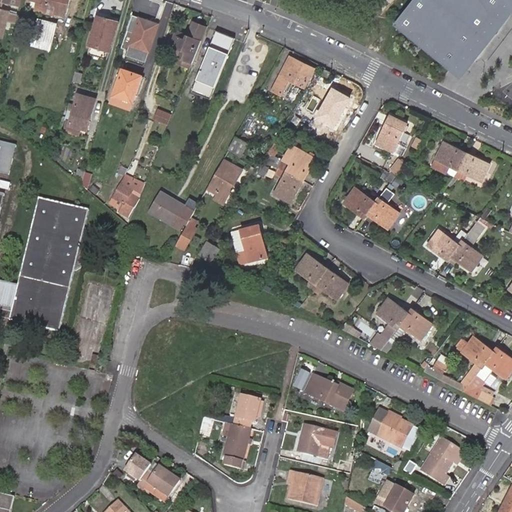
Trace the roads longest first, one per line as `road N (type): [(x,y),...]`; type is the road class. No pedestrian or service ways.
road 1 (residential): [(385,76),(321,192),(315,220),(511,326)]
road 2 (residential): [(179,309),(299,336),(506,443)]
road 3 (residential): [(385,76),(213,0)]
road 4 (residential): [(116,417),(252,506)]
road 5 (residential): [(511,139),(385,76)]
